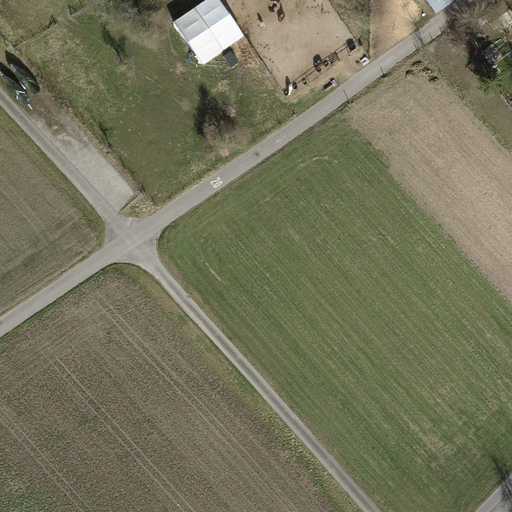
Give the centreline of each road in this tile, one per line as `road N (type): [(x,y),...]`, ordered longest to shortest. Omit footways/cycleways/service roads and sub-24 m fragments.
road 1 (track): [(0,92),(374,511)]
road 2 (residential): [(475,0),(133,239)]
road 3 (track): [(133,239),(0,329)]
